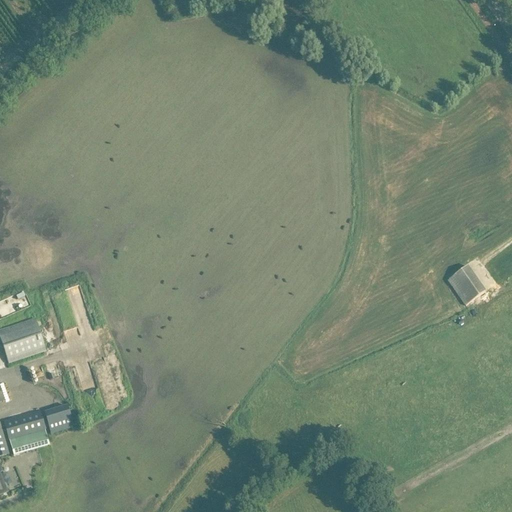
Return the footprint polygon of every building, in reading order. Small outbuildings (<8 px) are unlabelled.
[(426,175),(447,211),(511,173),(491,137),(426,175)] [(479,243),(511,223),(511,185),(462,216),(479,243)] [(511,239),(485,256),(503,285),(511,279),(511,239)] [(468,267),(448,281),(454,289),(473,275),(468,267)] [(79,330),(75,312),(87,309),(81,286),(53,293),(64,334),(79,330)] [(47,352),(35,319),(0,330),(0,339),(9,365),(47,352)] [(74,428),(67,406),(44,413),(51,435),(74,428)] [(50,446),(40,411),(4,421),(14,456),(50,446)] [(0,423),(0,457),(9,455),(0,423)]
